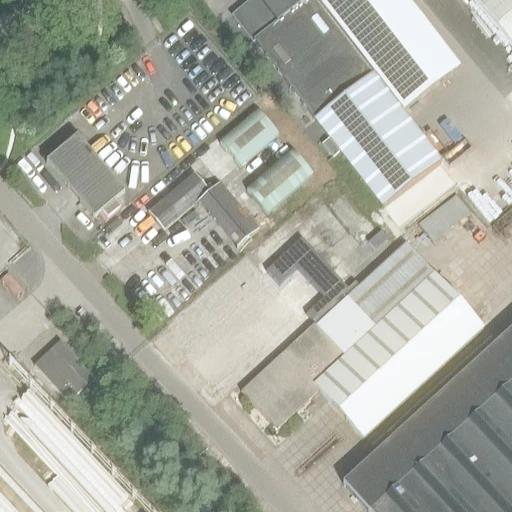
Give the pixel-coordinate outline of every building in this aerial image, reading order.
[(257,0),(258,0),(234,19),(315,121),(382,210),(440,166),(401,115),(449,77),(388,0),(314,0),(312,2),(310,0),(257,0)] [(511,0),(474,0),(472,2),(511,48),(511,0)] [(220,147),(241,171),(280,137),(259,113),(220,147)] [(47,165),(95,221),(125,195),(77,139),(47,165)] [(247,192),(268,216),(313,176),(293,152),(247,192)] [(211,194),(195,176),(149,215),(165,233),(211,194)] [(424,227),(441,245),(476,213),(458,195),(424,227)] [(363,440),(484,330),(407,245),(360,288),(303,226),(261,266),(316,325),(242,392),(276,430),(319,392),(363,440)] [(511,511),(511,331),(344,485),(368,511),(511,511)] [(94,379),(61,342),(35,367),(68,403),(94,379)]
